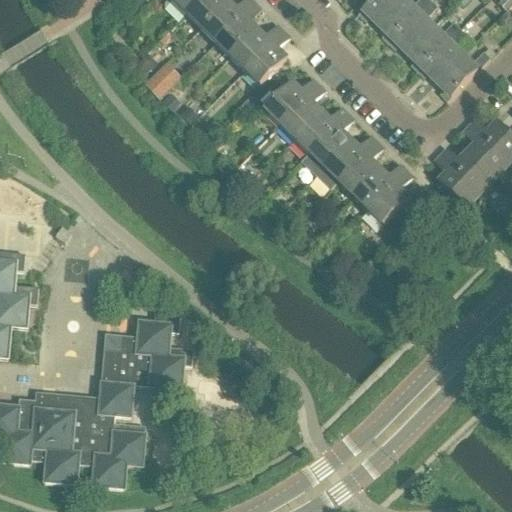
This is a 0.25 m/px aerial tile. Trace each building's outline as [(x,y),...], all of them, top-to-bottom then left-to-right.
[(175,0),(171,4),(186,19),(204,0),(175,0)] [(204,0),(186,19),(201,33),(228,6),(221,0),(204,0)] [(377,0),(371,6),(362,15),(358,20),(365,27),(370,23),(378,31),(404,4),(400,0),(377,0)] [(404,4),(378,31),(386,38),(382,42),(388,49),(431,5),(426,0),(423,0),(412,12),(404,4)] [(228,6),(201,33),(216,48),(255,8),(248,1),(236,14),(228,6)] [(431,5),(388,49),(394,55),(398,51),(407,59),(433,32),(425,24),(438,11),(431,5)] [(255,8),(216,48),(230,62),(257,35),(249,27),(261,14),(255,8)] [(433,32),(407,59),(415,67),(411,71),(418,77),(461,33),(454,27),(442,40),(433,32)] [(257,35),(230,62),(245,76),(284,36),(277,30),(265,42),(257,35)] [(461,33),(418,77),(424,84),(428,80),(436,88),(462,61),(455,53),(467,40),(461,33)] [(284,36),(245,76),(261,92),(287,64),(278,55),(290,43),(284,36)] [(133,71),(134,72),(143,81),(157,67),(148,57),(133,71)] [(462,61),(436,88),(444,95),(440,99),(447,107),(451,103),(478,76),(462,61)] [(145,89),(159,103),(171,91),(157,78),(145,89)] [(260,107),(268,98),(277,88),(271,81),(261,92),(253,100),(260,107)] [(265,116),(280,131),(320,90),(313,84),(301,97),(292,88),(265,116)] [(320,90),(280,131),(295,145),(322,117),(314,109),(326,97),(320,90)] [(162,105),(172,115),(179,108),(168,98),(162,105)] [(197,119),(188,111),(181,119),(189,127),(197,119)] [(322,117),(295,145),(309,159),(348,119),(342,112),(330,125),(322,117)] [(348,119),(309,159),(310,159),(302,167),(316,181),(351,146),(343,138),(355,125),(348,119)] [(476,124),(469,131),(509,169),(511,166),(511,141),(497,128),(489,137),(476,124)] [(475,149),(468,158),(495,184),(509,169),(469,131),(463,137),(475,149)] [(221,144),(211,135),(203,144),(213,153),(221,144)] [(351,146),(316,181),(331,196),(339,188),(378,148),(371,141),(359,154),(351,146)] [(378,148),(339,188),(353,202),(380,174),(372,167),(384,154),(378,148)] [(447,153),(441,160),(481,199),(495,184),(468,158),(460,166),(447,153)] [(481,199),(441,160),(434,167),(447,179),(438,188),(465,214),(481,199)] [(380,174),(353,202),(368,216),(407,176),(400,170),(388,182),(380,174)] [(407,176),(368,216),(384,231),(410,204),(401,195),(414,183),(407,176)] [(437,205),(430,213),(440,223),(447,215),(437,205)] [(65,249),(72,239),(62,232),(56,241),(65,249)] [(0,363),(8,364),(11,331),(27,333),(29,309),(37,310),(38,293),(14,290),(16,275),(24,276),(25,260),(0,257),(0,363)] [(105,339),(104,354),(99,402),(36,397),(34,413),(0,409),(0,467),(30,470),(31,466),(45,467),(44,487),(76,490),(78,470),(93,471),(91,491),(125,494),(127,470),(142,471),(145,438),(113,436),(114,421),(130,422),(133,390),(181,395),(183,371),(191,372),(192,355),(168,353),(170,338),(178,338),(179,321),(155,319),(154,327),(138,326),(136,341),(105,339)]
